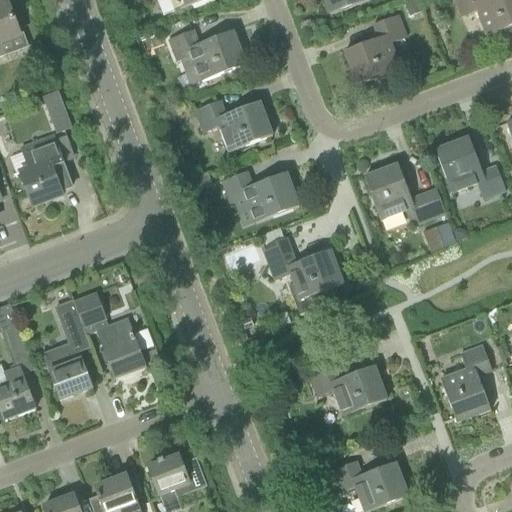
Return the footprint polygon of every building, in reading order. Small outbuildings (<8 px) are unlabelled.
[(170,0),(175,13),(210,0),(170,0)] [(372,0),(322,0),(329,18),(373,1),(372,0)] [(410,19),(421,15),(414,0),(411,0),(403,3),(410,19)] [(511,0),(487,0),(482,2),(481,0),(452,0),(460,19),(476,14),(486,39),(511,29),(511,0)] [(23,36),(19,37),(7,5),(0,8),(0,59),(27,49),(23,36)] [(390,46),(405,40),(397,18),(372,27),(378,41),(343,54),(356,88),(399,72),(390,46)] [(193,33),(168,43),(177,65),(180,63),(191,59),(201,85),(202,84),(245,68),(232,34),(198,47),(193,33)] [(57,93),(42,99),(47,112),(63,106),(57,93)] [(259,105),(225,118),(219,103),(195,113),(203,135),(219,129),(228,155),(272,138),(259,105)] [(28,170),(19,173),(33,209),(62,199),(61,196),(70,193),(63,177),(66,174),(63,166),(64,166),(63,165),(55,142),(53,138),(53,137),(20,150),(22,155),(28,170)] [(495,169),(481,174),(468,140),(435,153),(451,196),(476,186),(482,202),(504,194),(495,169)] [(435,192),(410,202),(397,167),(363,180),(380,223),(406,214),(412,229),(444,217),(435,192)] [(246,174),(221,184),(230,206),(233,205),(244,201),(253,226),(255,226),(298,209),(286,176),(251,189),(246,174)] [(193,193),(211,187),(207,176),(189,183),(193,193)] [(446,225),(434,230),(442,250),(454,246),(446,225)] [(456,230),(450,233),(454,244),(465,240),(463,233),(456,230)] [(265,248),(260,250),(273,283),(289,277),(293,286),(288,288),(299,317),(321,308),(317,296),(343,286),(330,253),(295,267),(285,240),(283,241),(265,248)] [(127,322),(108,329),(96,297),(73,305),(86,338),(97,334),(115,382),(145,371),(127,322)] [(90,348),(86,338),(73,305),(72,302),(55,309),(70,347),(42,358),(59,402),(93,390),(78,352),(90,348)] [(26,351),(10,308),(10,307),(0,310),(0,336),(1,336),(9,357),(26,351)] [(477,378),(491,373),(482,348),(460,357),(465,372),(440,382),(456,426),(490,413),(477,378)] [(18,369),(3,375),(0,367),(0,411),(4,423),(34,412),(18,369)] [(374,369),(339,382),(334,368),(309,377),(318,399),(333,393),(343,419),(386,402),(374,369)] [(157,465),(148,469),(164,511),(180,511),(181,511),(177,500),(206,489),(196,461),(181,466),(178,458),(162,464),(161,463),(157,464),(157,465)] [(395,465),(360,478),(355,464),(330,474),(339,496),(354,490),(362,511),(373,511),(408,499),(395,465)] [(137,511),(125,478),(95,489),(98,497),(96,498),(98,503),(100,502),(104,511),(137,511)] [(78,511),(73,497),(43,509),(44,511),(78,511)]
